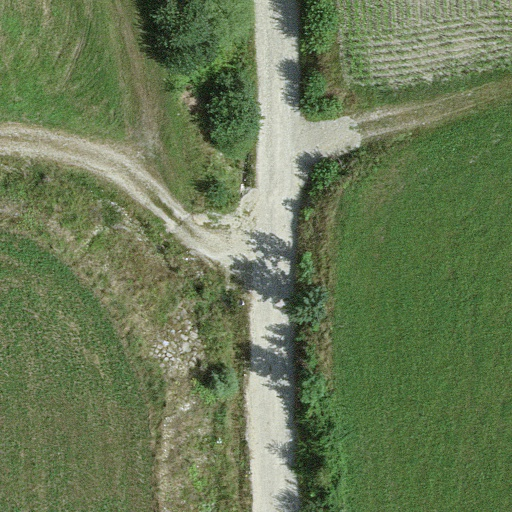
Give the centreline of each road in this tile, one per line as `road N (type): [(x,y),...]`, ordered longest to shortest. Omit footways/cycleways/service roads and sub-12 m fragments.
road 1 (track): [(268,0),(275,312),(291,511)]
road 2 (track): [(0,151),(101,171),(230,285),(275,312)]
